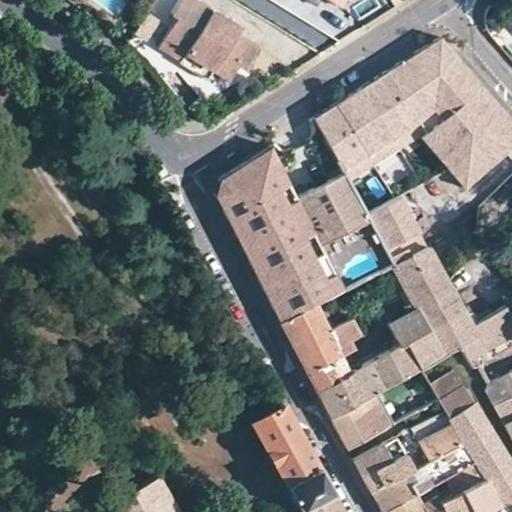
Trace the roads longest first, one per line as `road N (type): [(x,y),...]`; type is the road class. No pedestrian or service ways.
road 1 (residential): [(360,511),(171,165)]
road 2 (residential): [(443,0),(171,165)]
road 3 (residential): [(12,0),(122,84),(171,165)]
